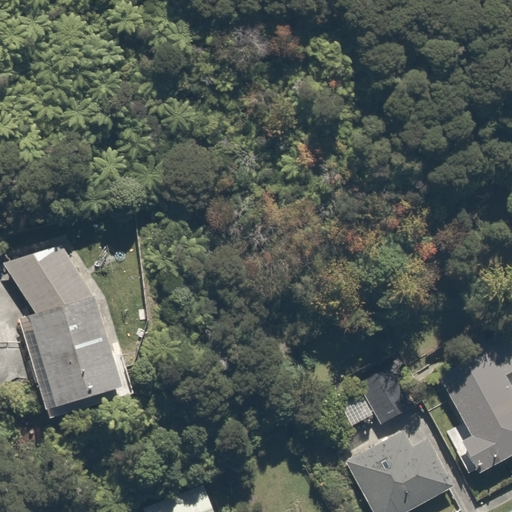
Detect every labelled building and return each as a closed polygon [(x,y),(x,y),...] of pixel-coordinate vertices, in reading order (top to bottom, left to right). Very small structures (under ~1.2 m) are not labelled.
[(12,314),(50,421),(134,391),(100,295),(69,248),(8,264),(24,310),(12,314)] [(511,457),(511,379),(510,376),(511,375),(511,341),(510,338),(442,374),(475,438),(466,443),(481,473),(511,457)] [(403,404),(378,365),(353,380),(378,420),(403,404)] [(419,424),(350,461),(376,511),(406,511),(453,487),(419,424)] [(215,511),(201,479),(139,507),(140,511),(215,511)]
